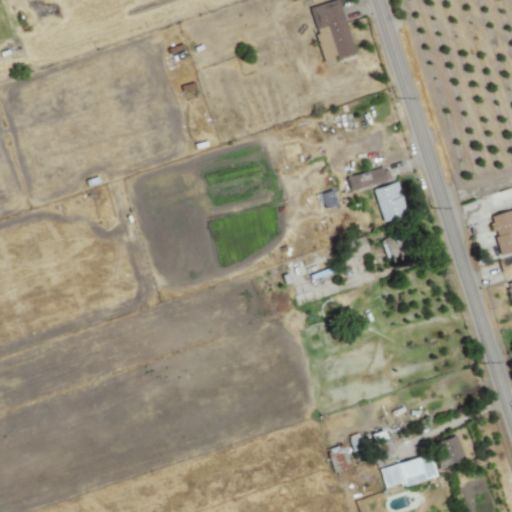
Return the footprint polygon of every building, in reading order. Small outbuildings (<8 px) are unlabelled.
[(14,11),(9,0),(36,0),(37,2),(14,11)] [(352,54),(336,0),(334,0),(306,8),(322,63),(352,54)] [(344,176),(347,189),(387,181),(385,167),(344,176)] [(379,221),(403,215),(395,182),(371,188),(379,221)] [(319,193),(323,207),(333,204),(329,190),(319,193)] [(511,248),(496,254),(484,217),(511,208),(511,211),(511,248)] [(400,235),(378,240),(382,258),(403,254),(400,235)] [(349,257),(365,251),(360,237),(344,242),(349,257)] [(511,304),(510,305),(501,284),(511,279),(511,304)] [(462,459),(453,435),(428,444),(437,468),(462,459)] [(373,442),(382,458),(390,454),(381,437),(373,442)] [(347,467),(339,445),(324,450),(331,472),(347,467)] [(434,477),(427,454),(376,468),(382,488),(398,483),(400,487),(434,477)]
